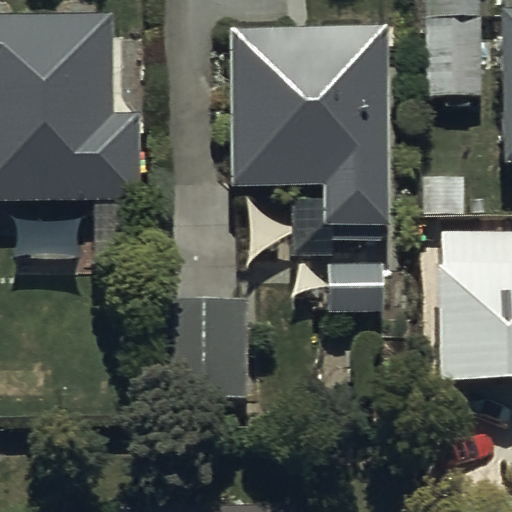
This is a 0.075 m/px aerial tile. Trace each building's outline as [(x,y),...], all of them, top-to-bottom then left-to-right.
[(511,0),(503,0),(503,182),(511,181),(511,0)] [(0,222),(138,222),(138,131),(116,131),(116,35),(0,34),(0,222)] [(227,204),(290,203),(291,270),(331,270),(331,255),(377,254),(377,244),(386,244),(383,42),(225,44),(227,204)] [(511,241),(436,243),(437,381),(511,380),(511,241)] [(382,276),(327,276),(326,325),(381,326),(382,276)] [(247,414),(246,312),(155,313),(156,414),(247,414)]
